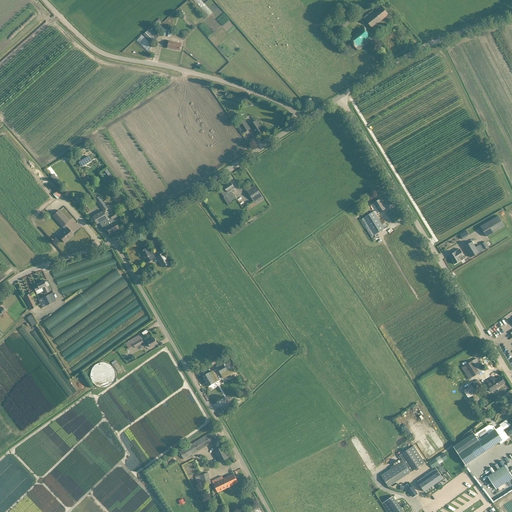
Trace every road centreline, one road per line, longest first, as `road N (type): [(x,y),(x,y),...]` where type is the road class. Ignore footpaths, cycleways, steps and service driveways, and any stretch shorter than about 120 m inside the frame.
road 1 (unclassified): [(511,378),(342,100)]
road 2 (unclassified): [(270,511),(116,246)]
road 3 (unclassified): [(302,122),(294,111),(205,75),(97,51),(45,0)]
road 4 (unclassified): [(116,246),(302,122)]
road 5 (unclassified): [(342,100),(430,44),(511,15)]
road 6 (unclassified): [(0,292),(29,273),(116,246)]
